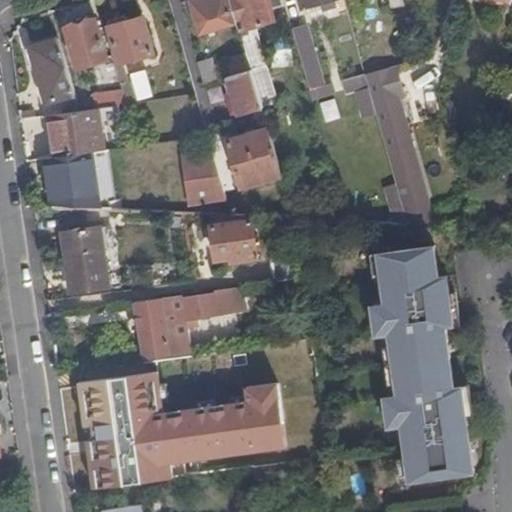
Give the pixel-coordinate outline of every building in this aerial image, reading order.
[(234,25),(226,0),(198,0),(191,2),(200,35),(234,25)] [(229,0),(246,56),(251,72),(266,68),(255,28),(274,22),(270,10),(267,0),(229,0)] [(282,0),(267,0),(270,10),(284,6),(282,0)] [(336,0),(299,0),(303,9),(336,0)] [(143,19),(141,14),(126,18),(128,23),(143,19)] [(117,63),(152,54),(143,19),(128,23),(126,18),(123,16),(109,20),(106,23),(117,63)] [(107,60),(96,20),(65,28),(76,68),(107,60)] [(309,24),(291,29),(309,90),(326,85),(309,24)] [(74,96),(58,40),(29,48),(30,49),(34,64),(41,87),(45,103),(45,104),(74,96)] [(30,49),(26,50),(30,65),(34,64),(30,49)] [(251,72),(246,56),(227,61),(232,77),(251,72)] [(210,58),(196,63),(203,85),(217,82),(210,58)] [(390,67),(364,75),(368,87),(375,115),(378,130),(394,185),(402,215),(429,213),(416,164),(398,96),(390,67)] [(277,102),(266,68),(251,72),(261,106),(277,102)] [(251,72),(232,77),(227,79),(238,116),(262,108),(261,106),(251,72)] [(368,87),(364,75),(342,81),(345,93),(354,91),(368,87)] [(337,94),(334,83),(326,85),(309,90),(309,91),(312,102),(337,94)] [(354,91),(362,118),(375,115),(368,87),(354,91)] [(92,96),(94,110),(96,110),(124,106),(126,106),(122,91),(92,96)] [(329,122),(344,117),(337,97),(322,102),(329,122)] [(135,104),(126,106),(124,106),(125,116),(136,114),(135,104)] [(94,110),(79,112),(51,117),(56,157),(90,153),(102,151),(96,110),(94,110)] [(170,139),(167,119),(145,122),(148,142),(170,139)] [(282,177),(268,130),(228,142),(241,188),(282,177)] [(212,152),(182,158),(190,207),(226,202),(212,152)] [(90,153),(56,157),(46,159),(53,207),(99,210),(90,153)] [(347,166),(332,170),(347,222),(364,223),(347,166)] [(394,185),(384,188),(394,225),(405,225),(402,215),(394,185)] [(264,197),(263,218),(294,220),(295,220),(289,199),(264,197)] [(495,214),(469,212),(468,225),(494,226),(495,214)] [(257,258),(251,221),(211,227),(214,244),(223,243),(225,258),(231,258),(232,262),(257,258)] [(65,254),(102,249),(99,227),(62,233),(65,254)] [(376,252),(406,472),(422,470),(422,475),(471,469),(465,418),(462,386),(454,387),(447,326),(454,325),(451,293),(449,276),(440,277),(437,245),(396,250),(383,252),(376,252)] [(108,287),(102,249),(65,254),(71,293),(108,287)] [(303,279),(299,254),(271,258),(274,283),(303,279)] [(246,310),(242,288),(214,292),(214,296),(182,300),(185,320),(189,320),(191,334),(206,332),(204,317),(246,310)] [(214,292),(134,303),(136,319),(137,330),(142,362),(156,360),(194,355),(191,334),(189,320),(185,320),(182,300),(214,296),(214,292)] [(458,292),(451,293),(454,325),(462,324),(458,292)] [(136,319),(129,320),(130,331),(137,330),(136,319)] [(312,340),(310,330),(285,333),(286,343),(303,341),(312,340)] [(303,341),(286,343),(282,344),(285,365),(293,364),(295,379),(308,376),(303,341)] [(166,440),(158,374),(119,380),(128,446),(166,440)] [(469,385),(462,386),(465,418),(473,418),(469,385)] [(336,511),(329,459),(296,463),(298,474),(311,472),(316,511),(336,511)] [(13,474),(0,476),(0,480),(1,490),(15,488),(13,474)]
